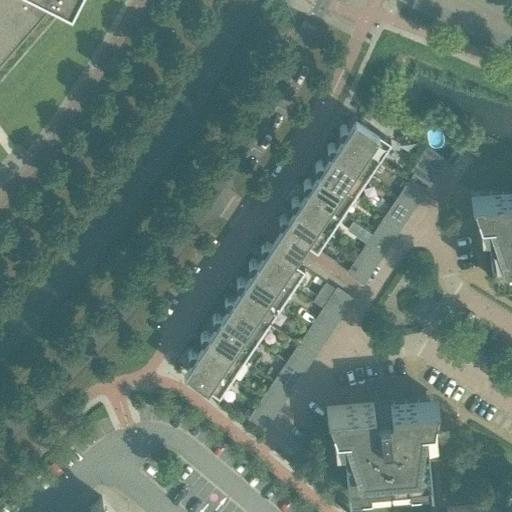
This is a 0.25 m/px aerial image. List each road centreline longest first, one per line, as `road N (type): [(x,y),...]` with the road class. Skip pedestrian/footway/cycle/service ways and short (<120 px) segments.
road 1 (tertiary): [(0,439),(144,284),(211,196)]
road 2 (tertiary): [(171,0),(132,73),(0,250)]
road 3 (tertiary): [(211,196),(322,0)]
road 4 (residential): [(511,406),(411,345),(323,357)]
road 5 (residential): [(427,212),(323,357)]
road 6 (residential): [(167,345),(253,215)]
road 7 (residential): [(511,326),(452,289),(427,212)]
road 8 (residential): [(253,215),(328,101)]
